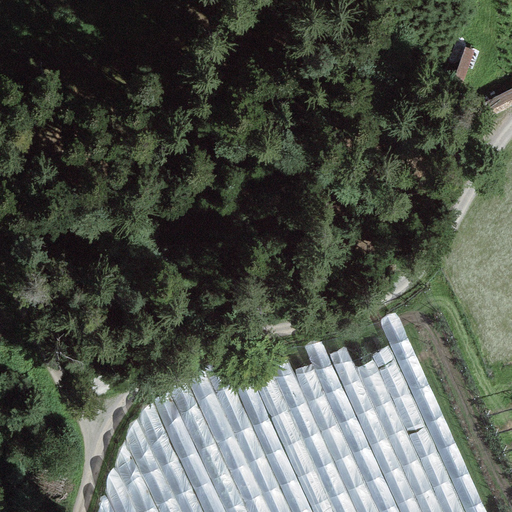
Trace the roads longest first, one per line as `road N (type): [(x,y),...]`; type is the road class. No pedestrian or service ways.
road 1 (track): [(511,121),(416,269),(386,299),(290,336),(201,343),(166,356),(135,381),(105,432),(81,511)]
road 2 (track): [(105,432),(46,339),(0,241)]
